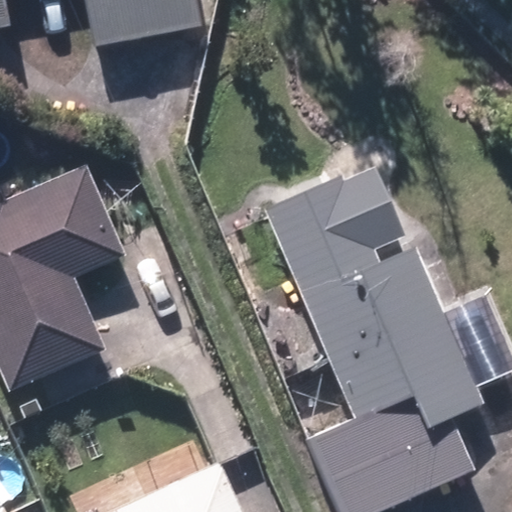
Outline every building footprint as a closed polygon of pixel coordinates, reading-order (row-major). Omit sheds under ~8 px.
[(0,0),(0,26),(16,23),(11,0),(91,0),(101,45),(210,22),(204,0),(0,0)] [(382,156),(267,206),(359,416),(312,437),(344,511),(402,511),(498,471),(470,408),(491,399),(422,241),(383,258),(379,248),(415,232),(382,156)] [(0,175),(0,355),(14,388),(110,347),(79,276),(131,254),(92,163),(10,199),(0,175)] [(248,511),(225,459),(106,511),(248,511)] [(13,511),(10,503),(0,507),(0,511),(13,511)]
